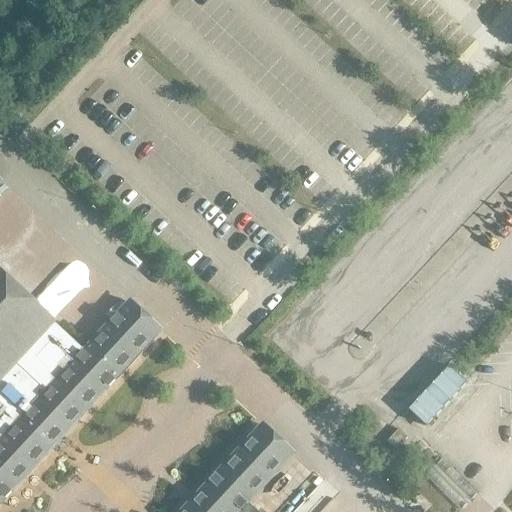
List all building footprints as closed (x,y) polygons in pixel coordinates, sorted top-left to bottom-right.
[(0,188),(5,183),(0,178),(0,510),(165,332),(131,300),(84,351),(56,325),(58,323),(0,268),(0,188)] [(17,265),(26,259),(15,243),(6,250),(17,265)] [(0,265),(8,274),(14,267),(0,252),(0,265)] [(427,427),(454,398),(467,383),(464,380),(451,368),(449,369),(410,411),(427,427)] [(257,511),(250,505),(298,455),(264,423),(180,511),(257,511)] [(408,438),(399,430),(387,442),(396,450),(408,438)] [(111,440),(95,450),(102,461),(118,451),(111,440)] [(76,456),(65,464),(75,477),(86,470),(76,456)]
